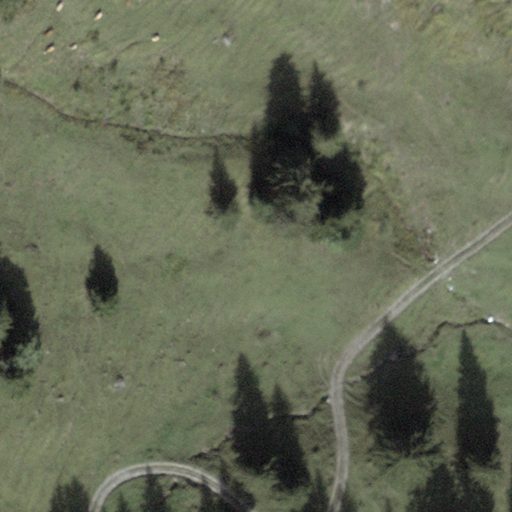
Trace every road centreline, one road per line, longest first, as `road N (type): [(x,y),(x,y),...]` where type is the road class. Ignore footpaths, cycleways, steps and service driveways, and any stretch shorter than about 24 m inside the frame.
road 1 (track): [(511,212),(411,278),(350,335),(324,373),(335,447),(322,511)]
road 2 (track): [(243,511),(174,476),(113,478),(93,511)]
